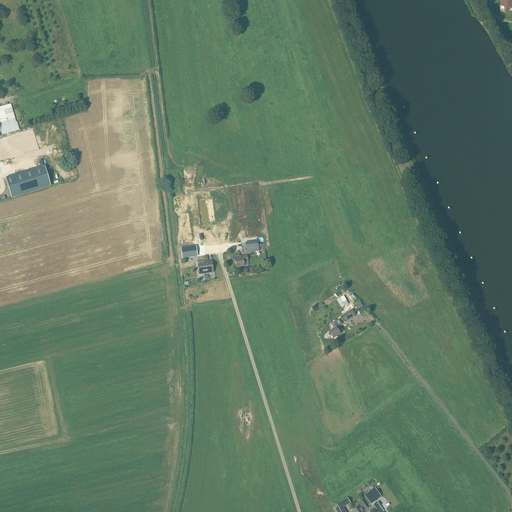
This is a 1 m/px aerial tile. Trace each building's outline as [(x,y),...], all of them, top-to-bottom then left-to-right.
[(511,0),(501,0),(500,7),(501,7),(501,8),(500,9),(507,11),(507,9),(511,10),(511,0)] [(0,133),(2,133),(2,135),(20,130),(17,122),(16,122),(11,104),(0,107),(0,133)] [(31,135),(31,134),(31,133),(30,132),(30,131),(29,130),(28,130),(26,130),(24,130),(22,131),(21,133),(21,135),(21,137),(22,138),(23,138),(24,140),(25,140),(26,140),(28,139),(30,138),(31,137),(31,135)] [(51,186),(44,166),(6,178),(12,198),(51,186)] [(243,237),(243,233),(237,234),(236,230),(235,221),(225,223),(227,235),(235,234),(235,238),(243,237)] [(258,241),(245,243),(247,252),(253,252),(252,248),(258,247),(258,241)] [(196,246),(181,248),(183,259),(198,257),(196,246)] [(243,261),(248,260),(247,255),(241,256),(241,255),(232,256),(233,263),(235,262),(236,268),(244,266),(243,261)] [(213,273),(211,260),(204,261),(204,264),(197,265),(199,275),(213,273)] [(351,302),(346,295),(337,301),(342,308),(351,302)] [(356,316),(352,310),(342,316),(346,322),(356,316)] [(335,329),(330,332),(334,339),(341,334),(339,332),(341,330),(339,327),(338,325),(341,323),(339,320),(336,322),(332,325),(335,329)] [(381,498),(374,488),(370,491),(377,501),(381,498)] [(377,501),(370,491),(365,495),(371,505),(377,501)] [(341,503),(334,507),(336,511),(346,511),(343,506),(350,502),(348,498),(341,502),(341,503)] [(355,508),(351,511),(362,511),(364,511),(365,510),(368,508),(362,500),(353,506),(355,508)] [(376,511),(381,511),(382,511),(377,503),(376,502),(372,505),(374,509),(376,511)]
